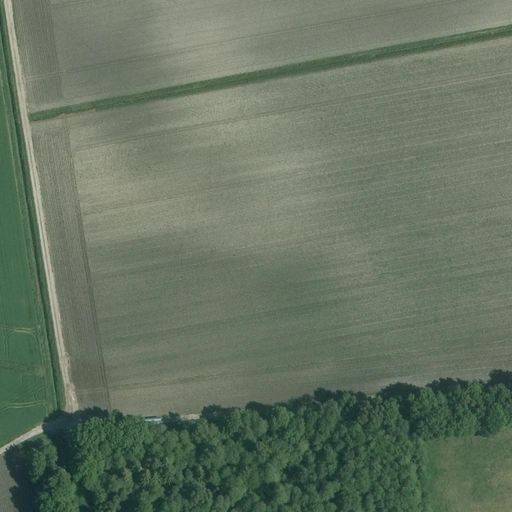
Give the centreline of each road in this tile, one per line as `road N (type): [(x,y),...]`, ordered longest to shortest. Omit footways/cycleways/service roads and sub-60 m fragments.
road 1 (track): [(9,0),(74,413),(70,423),(45,426),(0,452)]
road 2 (track): [(70,423),(91,429),(400,392)]
